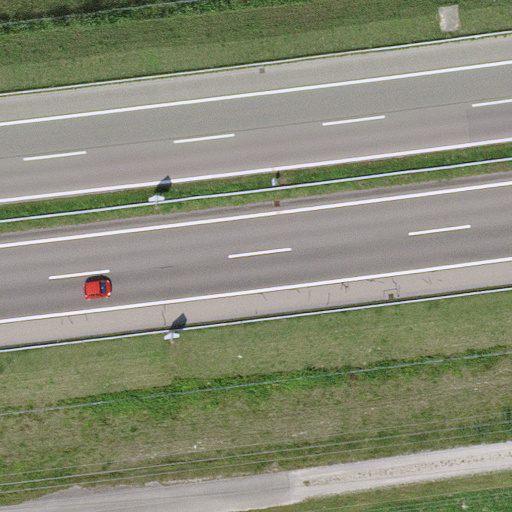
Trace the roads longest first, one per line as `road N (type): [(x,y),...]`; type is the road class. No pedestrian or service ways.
road 1 (motorway): [(0,283),(511,221)]
road 2 (motorway): [(511,101),(0,163)]
road 3 (track): [(511,451),(97,511)]
